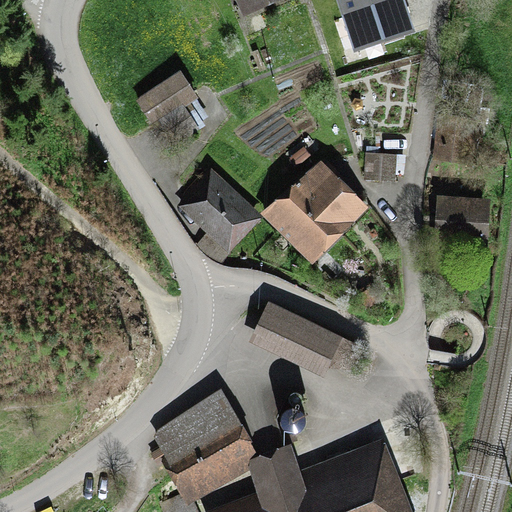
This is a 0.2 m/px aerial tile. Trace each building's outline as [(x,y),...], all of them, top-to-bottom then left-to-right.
[(343,0),(360,46),(410,29),(399,0),(343,0)] [(158,120),(174,144),(198,129),(182,105),(195,96),(180,74),(139,102),(153,124),(158,120)] [(479,108),(458,104),(456,118),(445,117),(442,142),(435,141),(434,153),(472,158),(479,108)] [(394,181),(396,155),(367,153),(365,179),(394,181)] [(285,222),(313,250),(355,206),(319,164),(281,197),(294,211),(285,222)] [(214,177),(188,204),(227,240),(252,213),(242,204),(237,210),(223,196),(228,191),(214,177)] [(442,235),(480,237),(482,209),(444,206),(442,235)] [(273,304),(262,327),(348,368),(359,346),(273,304)] [(169,458),(236,420),(221,394),(157,436),(169,458)] [(253,449),(236,420),(169,458),(186,487),(253,449)] [(268,505),(251,511),(408,511),(396,480),(389,483),(381,462),(300,493),(286,450),(253,462),(268,505)] [(196,511),(187,491),(161,503),(165,511),(196,511)]
